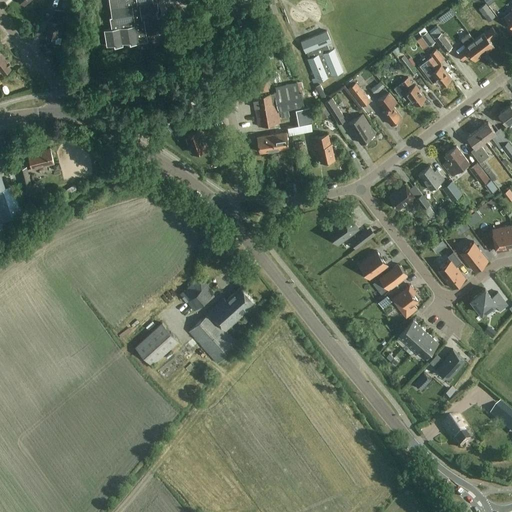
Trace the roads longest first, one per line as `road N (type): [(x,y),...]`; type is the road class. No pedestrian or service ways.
road 1 (tertiary): [(482,511),(416,448),(226,211)]
road 2 (tertiary): [(226,211),(133,142),(57,112)]
road 3 (unclassified): [(241,193),(212,0)]
road 4 (residential): [(358,186),(511,71)]
road 5 (residential): [(358,186),(444,294)]
road 6 (residential): [(241,193),(267,204),(358,186)]
